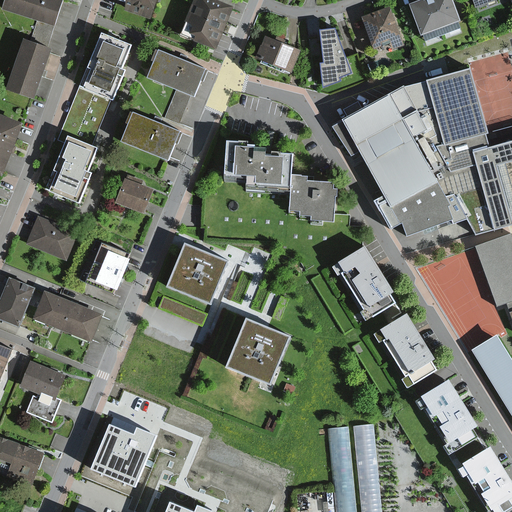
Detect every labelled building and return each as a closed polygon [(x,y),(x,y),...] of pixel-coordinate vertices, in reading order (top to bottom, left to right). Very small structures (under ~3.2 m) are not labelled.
[(6,0),(4,10),(55,26),(63,1),(59,0),(6,0)] [(114,0),(115,1),(125,4),(123,12),(148,21),(155,0),(114,0)] [(230,9),(208,0),(191,0),(176,37),(213,52),(230,9)] [(461,32),(449,0),(425,0),(405,8),(420,47),(461,32)] [(511,0),(469,0),(472,8),(496,0),(508,0),(511,11),(511,0)] [(388,10),(360,20),(372,55),(400,45),(388,10)] [(338,24),(320,27),(325,60),(320,62),(324,86),(342,80),(341,75),(355,70),(338,24)] [(130,47),(96,33),(82,68),(87,70),(78,91),(112,104),(124,74),(120,71),(130,47)] [(297,52),(263,39),(254,61),(288,74),(297,52)] [(52,49),(25,40),(6,90),(33,100),(52,49)] [(202,70),(155,51),(143,79),(190,99),(202,70)] [(511,140),(489,147),(467,68),(425,79),(433,108),(446,158),(475,150),(481,168),(499,163),(511,159),(511,140)] [(446,158),(433,108),(422,111),(410,88),(335,130),(350,161),(362,154),(387,196),(377,201),(383,211),(393,206),(411,235),(462,218),(476,235),(511,225),(511,208),(507,191),(499,163),(481,168),(475,150),(446,158)] [(168,162),(180,131),(133,112),(121,144),(168,162)] [(0,173),(20,126),(0,118),(0,173)] [(94,152),(64,139),(50,171),(54,173),(45,193),(75,206),(88,176),(84,174),(94,152)] [(243,143),(219,142),(217,184),(241,186),(240,195),(285,197),(286,177),(287,156),(263,155),(263,150),(250,149),(250,146),(243,146),(243,143)] [(286,177),(285,197),(284,213),(297,213),(296,220),(308,221),(308,224),(329,225),(331,192),(328,192),(328,185),(303,183),(304,178),(286,177)] [(152,191),(122,179),(113,204),(143,216),(152,191)] [(77,235),(36,217),(24,243),(65,261),(77,235)] [(478,246),(499,306),(511,301),(511,237),(511,234),(478,246)] [(128,253),(94,239),(79,277),(112,291),(128,253)] [(224,261),(179,242),(161,285),(206,304),(224,261)] [(399,302),(366,247),(334,266),(367,321),(399,302)] [(32,289),(7,278),(0,296),(0,321),(16,328),(32,289)] [(92,340),(102,314),(46,292),(36,318),(92,340)] [(158,308),(202,326),(207,314),(163,296),(158,308)] [(440,369),(406,315),(374,334),(407,389),(440,369)] [(283,336),(239,318),(220,365),(263,383),(283,336)] [(160,354),(164,346),(139,335),(136,344),(160,354)] [(511,419),(511,362),(495,335),(470,350),(511,419)] [(0,399),(18,354),(0,347),(0,399)] [(65,375),(29,360),(17,387),(32,393),(25,411),(51,422),(61,399),(56,397),(65,375)] [(480,437),(447,381),(416,399),(449,455),(480,437)] [(382,511),(373,423),(353,425),(362,511),(382,511)] [(156,435),(137,427),(134,434),(109,424),(91,469),(135,487),(156,435)] [(358,511),(350,427),(329,429),(338,511),(358,511)] [(41,452),(0,437),(0,470),(30,482),(41,452)] [(507,511),(511,509),(511,482),(489,449),(460,468),(490,511),(507,511)] [(212,511),(197,506),(194,511),(192,511),(170,503),(165,511),(212,511)]
